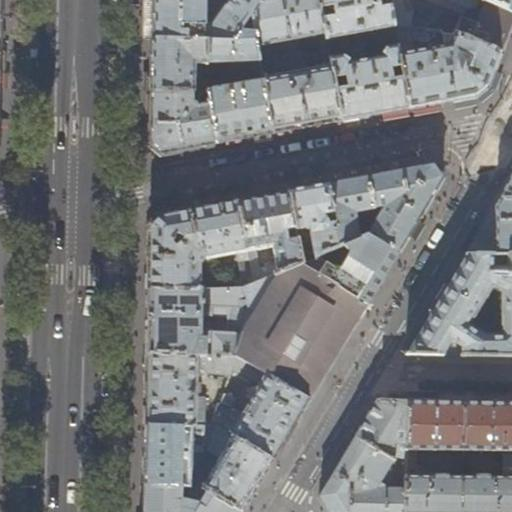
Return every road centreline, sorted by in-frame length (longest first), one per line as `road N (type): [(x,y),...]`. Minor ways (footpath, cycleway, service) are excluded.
road 1 (residential): [(508,120),(277,511)]
road 2 (residential): [(508,120),(66,203)]
road 3 (primary): [(60,511),(66,203)]
road 4 (primary): [(66,203),(74,0)]
